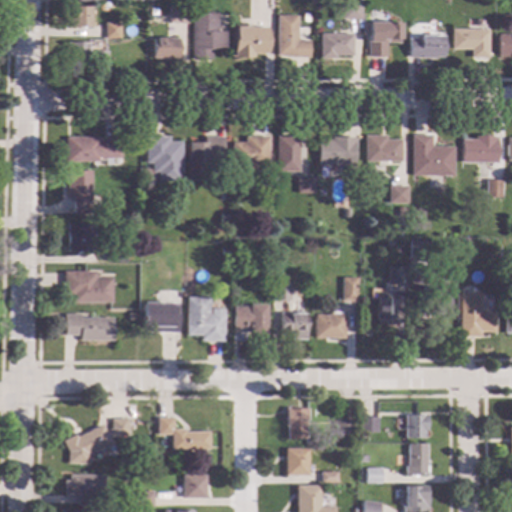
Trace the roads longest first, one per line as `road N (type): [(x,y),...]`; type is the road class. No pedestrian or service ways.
road 1 (residential): [(511,380),(38,383),(0,394)]
road 2 (residential): [(26,0),(17,511)]
road 3 (residential): [(511,97),(23,99)]
road 4 (residential): [(466,381),(465,511)]
road 5 (residential): [(243,382),(243,511)]
